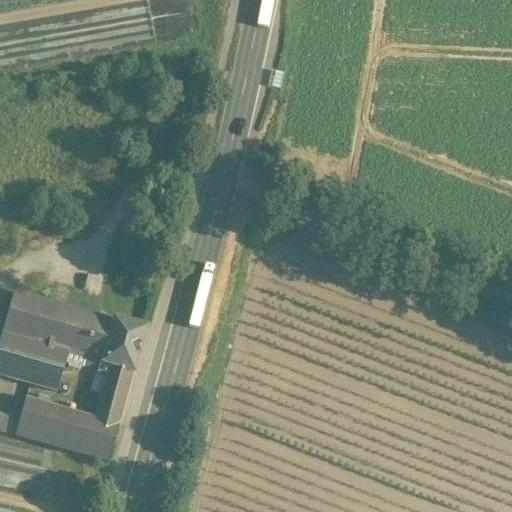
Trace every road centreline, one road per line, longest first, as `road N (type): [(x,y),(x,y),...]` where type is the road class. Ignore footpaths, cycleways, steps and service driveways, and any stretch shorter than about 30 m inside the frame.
road 1 (primary): [(135,511),(221,185)]
road 2 (unclassified): [(221,185),(511,301)]
road 3 (primary): [(221,185),(262,0)]
